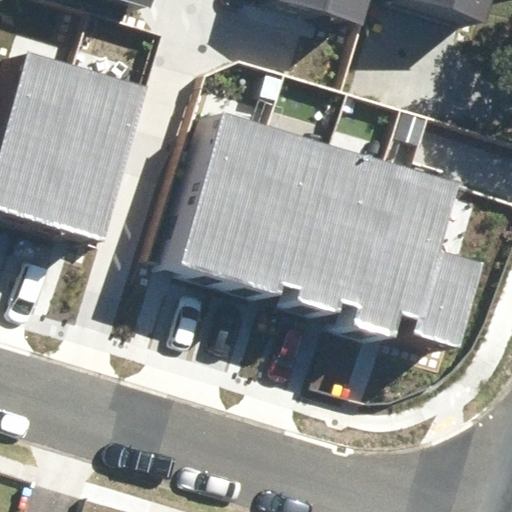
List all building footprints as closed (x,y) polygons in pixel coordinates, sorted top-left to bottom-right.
[(97,0),(131,10),(133,0),(97,0)] [(268,0),(335,22),(343,0),(268,0)] [(394,0),(472,20),(477,0),(394,0)] [(4,61),(0,74),(0,221),(82,246),(126,97),(4,61)] [(210,125),(162,276),(434,363),(464,271),(405,252),(424,193),(210,125)]
